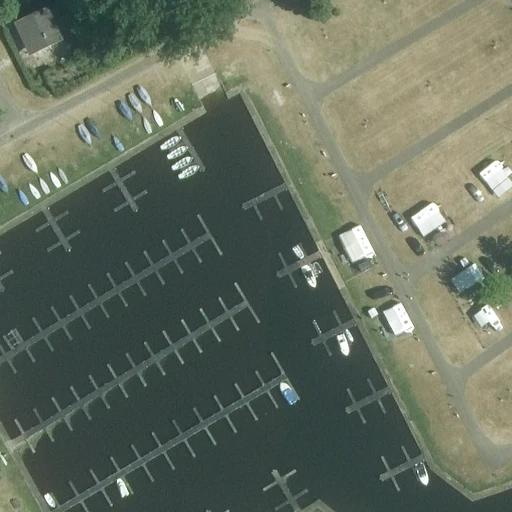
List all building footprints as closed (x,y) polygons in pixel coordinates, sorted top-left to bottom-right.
[(55,7),(45,12),(24,22),(23,22),(14,26),(21,41),(26,39),(34,54),(63,41),(52,19),(59,15),(55,7)] [(485,70),(462,87),(472,102),(496,85),(485,70)] [(474,102),(483,119),(511,103),(511,101),(504,86),(474,102)] [(297,150),(304,147),(312,162),(324,156),(307,125),(289,135),(297,150)] [(328,203),(343,195),(332,175),(317,183),(328,203)] [(363,286),(370,303),(395,292),(388,275),(363,286)] [(386,316),(395,338),(414,331),(406,308),(386,316)] [(422,346),(402,355),(413,378),(433,369),(422,346)] [(426,424),(437,442),(453,432),(442,414),(426,424)]
